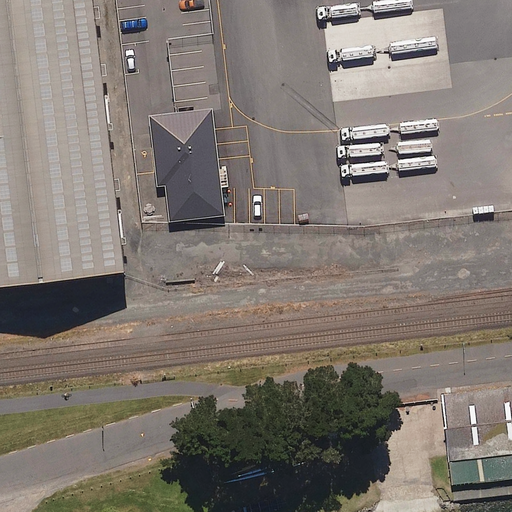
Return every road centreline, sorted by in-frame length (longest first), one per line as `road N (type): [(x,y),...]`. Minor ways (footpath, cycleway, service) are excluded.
road 1 (unclassified): [(0,484),(294,399),(511,368)]
road 2 (track): [(0,316),(511,268)]
